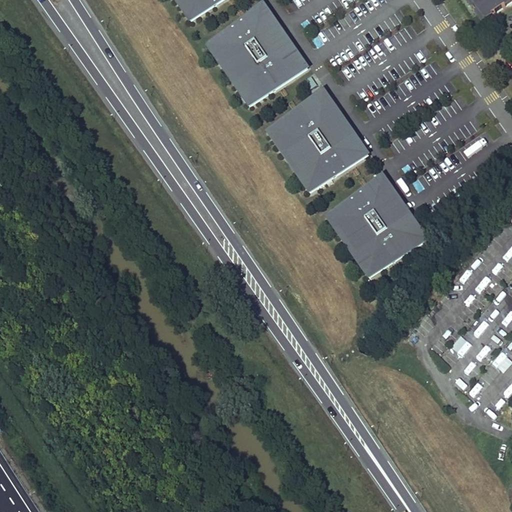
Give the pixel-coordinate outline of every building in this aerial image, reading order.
[(173,0),(190,23),(222,0),(173,0)] [(508,0),(468,0),(481,19),(508,0)] [(309,64),(263,1),(203,44),(250,108),(309,64)] [(369,152),(324,87),(264,129),(309,194),(369,152)] [(427,238),(382,173),(324,213),(369,278),(427,238)]
